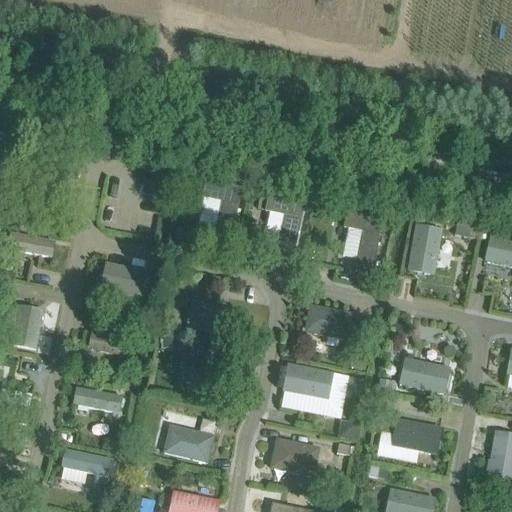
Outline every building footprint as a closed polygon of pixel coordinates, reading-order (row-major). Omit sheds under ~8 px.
[(231,241),(241,189),(206,182),(203,199),(220,202),(214,237),(216,238),(215,241),(216,243),(218,245),(220,246),(222,247),(225,246),(227,244),(228,243),(229,240),(231,241)] [(293,255),(306,194),(298,192),(297,202),(269,196),(265,213),(283,217),(276,251),(279,251),(278,254),(278,255),(279,257),(280,259),(282,260),(284,260),(286,260),(288,259),(289,258),(290,256),(291,254),(293,255)] [(372,270),(383,219),(347,211),(343,229),(361,232),(353,267),(358,268),(357,270),(357,271),(358,274),(360,275),(362,276),(365,276),(366,276),(368,274),(370,272),(370,270),(372,270)] [(433,277),(441,231),(414,227),(406,273),(433,277)] [(487,242),(489,232),(479,230),(479,232),(470,230),(468,238),(487,242)] [(54,245),(10,236),(7,253),(51,261),(54,245)] [(511,269),(511,241),(489,236),(483,263),(511,269)] [(145,274),(105,266),(100,292),(140,300),(145,274)] [(234,341),(241,313),(192,301),(185,328),(234,341)] [(35,351),(43,312),(18,307),(10,347),(35,351)] [(343,341),(349,315),(309,307),(304,333),(343,341)] [(130,359),(134,341),(90,333),(86,350),(130,359)] [(444,396),(450,370),(403,360),(397,386),(444,396)] [(191,362),(186,390),(236,399),(241,370),(191,362)] [(326,404),(331,377),(286,368),(280,395),(326,404)] [(0,396),(3,381),(0,380),(0,423),(28,429),(32,413),(0,406),(0,396)] [(119,415),(122,398),(74,389),(71,406),(119,415)] [(357,441),(358,422),(339,421),(338,440),(357,441)] [(436,457),(441,430),(396,421),(390,448),(436,457)] [(214,438),(169,427),(163,454),(207,464),(214,438)] [(511,482),(511,435),(494,433),(486,478),(511,482)] [(319,451),(276,441),(270,469),(313,478),(319,451)] [(112,479),(115,462),(70,453),(67,470),(112,479)] [(433,511),(436,499),(389,490),(385,511),(433,511)] [(216,511),(218,503),(172,494),(168,511),(216,511)]
